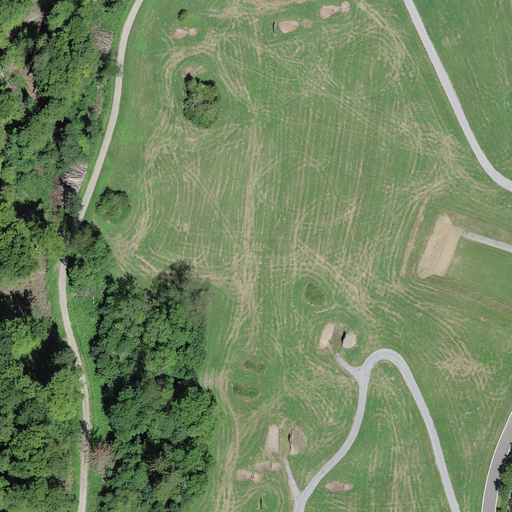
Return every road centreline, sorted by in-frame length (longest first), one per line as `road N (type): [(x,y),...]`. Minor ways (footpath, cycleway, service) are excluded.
road 1 (track): [(141,0),(123,49),(114,119),(65,261),(63,302),(87,390),(80,511)]
road 2 (track): [(65,261),(10,337),(10,93)]
road 3 (track): [(511,186),(480,155),(407,0)]
